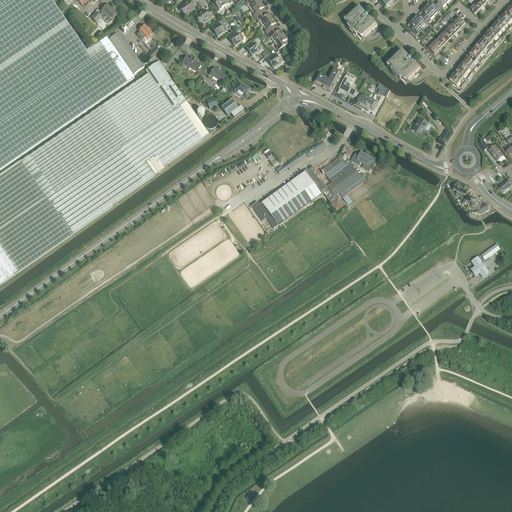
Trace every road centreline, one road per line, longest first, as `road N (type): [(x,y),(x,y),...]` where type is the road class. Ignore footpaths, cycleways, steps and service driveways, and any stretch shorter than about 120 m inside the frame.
road 1 (unknown): [(61,511),(242,389),(284,442)]
road 2 (secondary): [(217,158),(0,315)]
road 3 (unknown): [(284,442),(421,352),(453,347),(466,334)]
road 4 (tertiary): [(278,82),(142,3)]
road 5 (secondary): [(295,102),(319,104),(434,165)]
